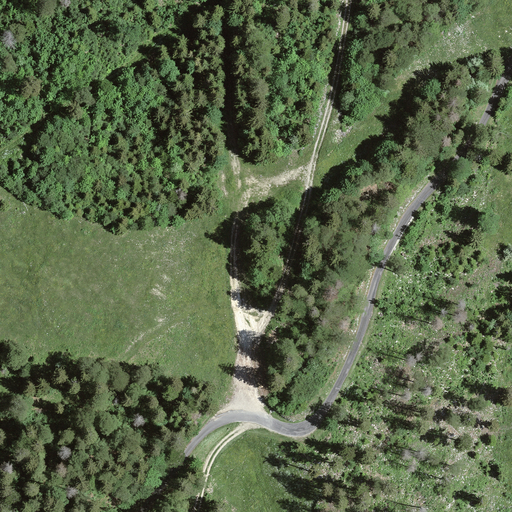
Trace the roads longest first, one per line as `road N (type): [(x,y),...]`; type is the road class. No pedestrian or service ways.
road 1 (unclassified): [(511,69),(471,141),(392,241),(360,339),(322,411),(296,429),(246,414),(218,421),(140,511)]
road 2 (track): [(246,414),(245,340),(281,287),(330,110),(349,0)]
road 3 (track): [(245,340),(227,0)]
road 4 (track): [(205,0),(0,156)]
road 5 (track): [(260,417),(218,446),(196,511)]
